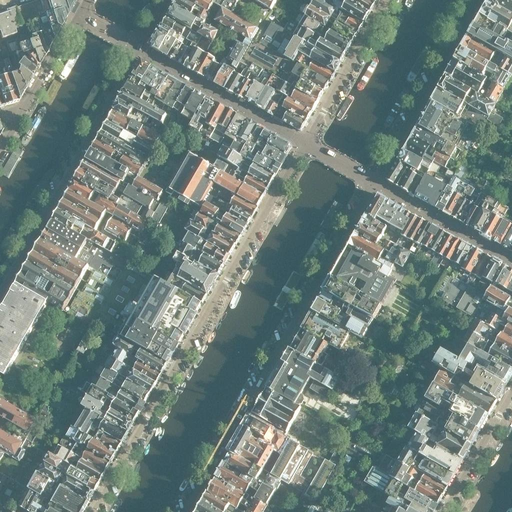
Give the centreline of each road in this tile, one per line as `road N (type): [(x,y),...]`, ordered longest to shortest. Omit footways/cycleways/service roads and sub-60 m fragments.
road 1 (residential): [(304,143),(94,511)]
road 2 (residential): [(185,511),(374,179)]
road 3 (residential): [(0,292),(137,49)]
road 4 (residential): [(374,179),(477,0)]
road 5 (residential): [(304,143),(137,49)]
road 6 (residential): [(383,0),(304,143)]
road 7 (residential): [(511,262),(374,179)]
road 8 (residential): [(511,395),(444,511)]
